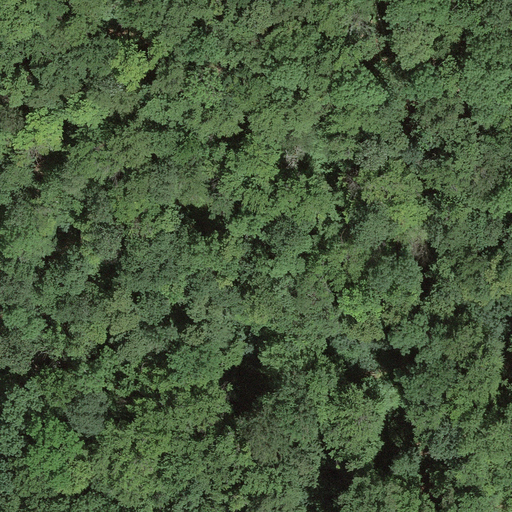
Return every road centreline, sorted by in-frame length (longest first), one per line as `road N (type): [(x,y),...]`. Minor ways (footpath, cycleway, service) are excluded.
road 1 (track): [(0,361),(511,371)]
road 2 (track): [(0,89),(305,99),(506,87)]
